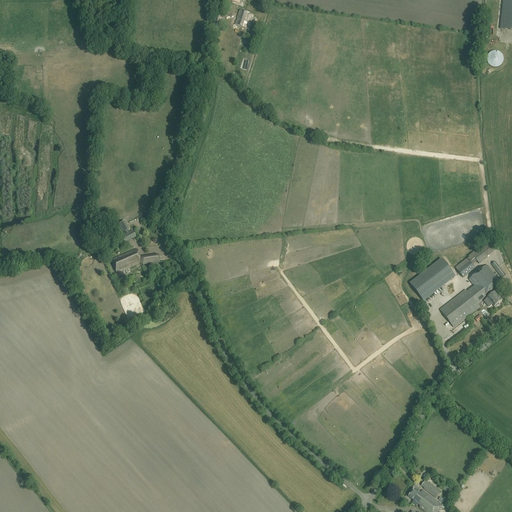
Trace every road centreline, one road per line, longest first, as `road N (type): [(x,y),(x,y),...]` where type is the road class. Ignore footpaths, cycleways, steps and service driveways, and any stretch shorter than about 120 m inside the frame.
road 1 (unclassified): [(368,500),(250,390),(196,282),(165,247),(164,228),(209,98),(218,0)]
road 2 (track): [(493,238),(474,158),(315,135)]
road 3 (tertiary): [(368,500),(430,398),(511,323)]
road 4 (track): [(432,319),(352,368),(278,267)]
